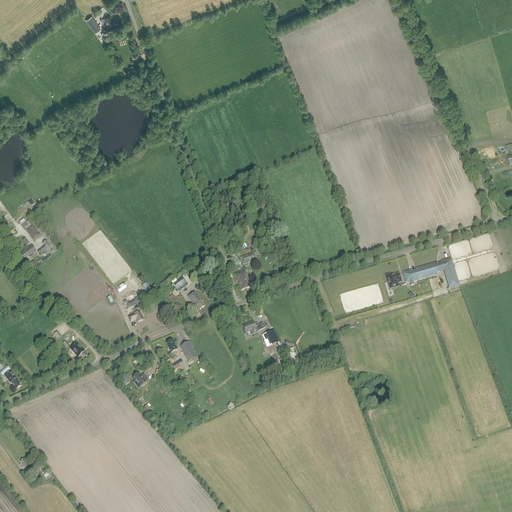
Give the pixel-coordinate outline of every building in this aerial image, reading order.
[(101,29),(92,16),(85,21),(97,36),(102,32),(100,30),(101,29)] [(108,29),(114,27),(118,25),(117,21),(113,22),(111,17),(100,21),(102,26),(106,24),(108,29)] [(32,224),(29,220),(26,223),(24,220),(19,223),(25,230),(29,227),(32,224)] [(33,225),(26,230),(37,245),(44,240),(33,225)] [(46,249),(52,244),(54,244),(45,232),(42,234),(46,240),(42,243),(46,249)] [(29,258),(36,252),(30,245),(22,251),(23,252),(21,255),(25,260),(28,257),(29,258)] [(44,246),(37,251),(40,255),(46,250),(44,246)] [(256,252),(253,253),(240,257),(242,265),(249,263),(250,262),(256,260),(255,259),(258,258),(256,252)] [(437,272),(444,270),(450,289),(459,286),(451,258),(441,261),(442,262),(437,264),(437,262),(415,268),(416,270),(412,271),(411,270),(402,272),(406,284),(409,283),(410,286),(414,285),(413,282),(438,274),(437,272)] [(30,264),(34,269),(42,262),(40,260),(37,263),(35,260),(30,264)] [(234,274),(237,281),(238,280),(240,284),(239,285),(241,291),(251,287),(249,281),(250,281),(248,277),(247,278),(246,276),(247,275),(245,270),(243,271),(243,272),(241,273),(240,272),(234,274)] [(385,275),(387,283),(389,289),(392,288),(398,286),(397,283),(401,282),(399,274),(394,275),(391,277),(390,274),(385,275)] [(175,279),(171,282),(173,284),(179,292),(187,285),(186,284),(187,284),(182,277),(177,281),(175,279)] [(145,292),(141,294),(141,295),(134,299),(138,307),(153,300),(152,299),(155,298),(149,287),(144,290),(145,292)] [(199,310),(204,305),(201,301),(202,300),(195,291),(187,297),(192,304),(193,303),(199,310)] [(137,323),(143,320),(139,311),(133,314),(134,314),(128,317),(131,322),(136,320),(137,322),(137,323)] [(245,333),(250,331),(252,335),(257,333),(257,332),(265,328),(263,323),(258,325),(258,324),(255,325),(253,322),(243,326),(245,333)] [(61,336),(57,331),(53,335),(57,340),(61,336)] [(271,332),(265,334),(271,345),(276,343),(271,332)] [(171,353),(177,350),(173,340),(166,343),(171,353)] [(180,348),(188,362),(198,357),(189,341),(180,346),(181,348),(180,348)] [(77,343),(71,349),(78,357),(80,355),(83,359),(88,354),(84,351),(84,350),(77,343)] [(186,368),(184,365),(181,360),(172,365),(175,371),(180,367),(182,371),(186,368)] [(3,375),(10,384),(11,383),(12,384),(13,384),(17,389),(20,386),(19,383),(20,383),(15,376),(14,377),(6,366),(3,369),(2,368),(0,366),(0,365),(0,373),(2,376),(3,375)] [(139,373),(132,378),(135,382),(140,387),(144,384),(146,382),(148,380),(146,378),(145,376),(144,376),(142,378),(139,373)] [(129,382),(123,375),(118,380),(123,387),(129,382)] [(26,473),(28,471),(31,469),(32,468),(28,462),(27,463),(23,459),(20,461),(22,463),(20,465),(26,473)] [(47,480),(51,476),(48,472),(43,475),(47,480)]
